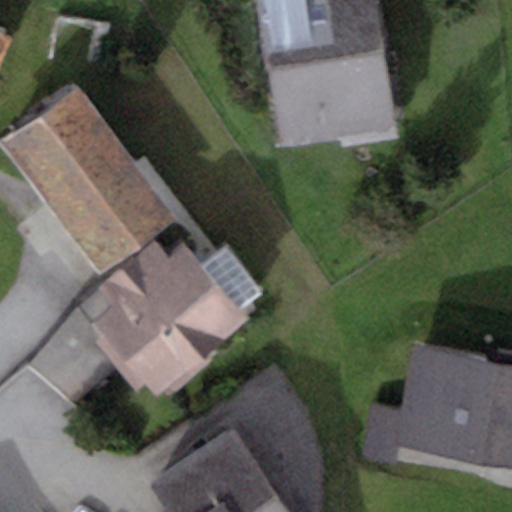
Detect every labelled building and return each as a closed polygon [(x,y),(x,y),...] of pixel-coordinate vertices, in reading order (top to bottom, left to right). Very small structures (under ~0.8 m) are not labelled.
[(372,0),(257,0),(279,148),(391,131),(372,0)] [(0,61),(11,38),(0,32),(0,61)] [(78,86),(0,143),(100,276),(177,218),(78,86)] [(247,320),(184,247),(169,259),(154,241),(97,290),(113,308),(95,323),(157,396),(247,320)] [(511,363),(414,346),(403,411),(372,406),(363,459),(395,465),(398,446),(511,465),(511,363)] [(166,511),(287,511),(232,428),(148,484),(166,511)]
